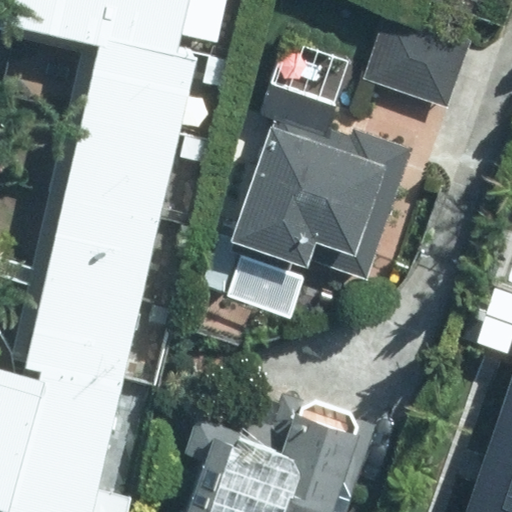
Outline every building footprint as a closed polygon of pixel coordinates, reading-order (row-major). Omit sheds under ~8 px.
[(0,9),(100,34),(19,359),(0,354),(0,511),(87,511),(194,48),(169,42),(179,0),(1,0),(0,7),(0,9)] [(470,30),(385,3),(361,75),(447,103),(470,30)] [(336,99),(267,76),(255,111),(267,115),(230,230),(364,274),(407,140),(331,115),(336,99)] [(511,511),(511,364),(456,511),(511,511)] [(341,511),(372,418),(279,387),(264,433),(192,409),(181,442),(197,447),(175,511),(176,511),(341,511)]
